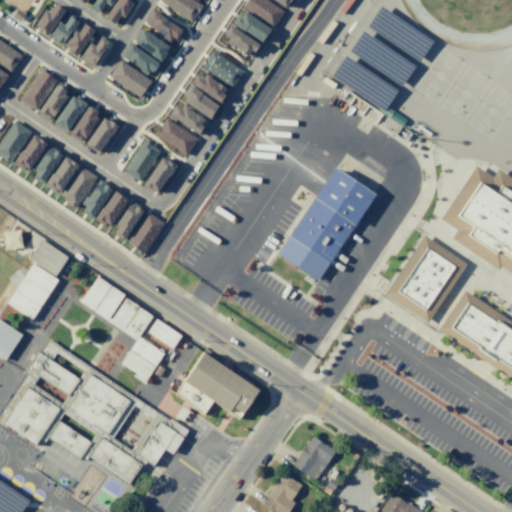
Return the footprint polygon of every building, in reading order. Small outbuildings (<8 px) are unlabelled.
[(108,6),(112,0),(92,0),(89,6),(97,12),(103,3),(108,6)] [(113,0),(131,0),(133,1),(122,18),(118,15),(112,24),(103,17),(113,0)] [(189,22),(200,5),(192,0),(159,0),(159,1),(189,22)] [(242,0),(266,0),(282,11),(271,28),(238,6),(242,0)] [(288,0),(283,8),(271,0),(288,0)] [(53,3),(63,10),(46,35),(37,29),(39,27),(33,23),(43,9),(47,12),(53,3)] [(365,25),(379,7),(430,42),(416,61),(365,25)] [(10,16),(16,8),(23,14),(18,21),(10,16)] [(176,41),(183,31),(151,9),(141,24),(168,42),(171,37),(176,41)] [(243,11),(269,29),(260,43),(232,25),(238,16),(239,16),(243,11)] [(69,14),(77,20),(61,45),(47,36),(57,21),(62,24),(69,14)] [(75,55),(92,30),(82,24),(77,32),(73,30),(64,44),(68,47),(66,50),(75,55)] [(228,25),(259,45),(250,58),(233,46),(232,47),(224,42),(227,37),(222,34),(228,25)] [(161,63),(168,52),(165,50),(167,47),(140,28),(135,36),(136,36),(132,42),(150,54),(149,55),(161,63)] [(345,49),(359,30),(410,66),(396,85),(345,49)] [(100,36),(108,41),(92,66),(78,56),(88,42),(93,45),(100,36)] [(0,64),(9,71),(20,55),(0,41),(0,64)] [(153,74),(159,65),(129,44),(120,57),(146,75),(148,71),(153,74)] [(210,50),(241,71),(230,88),(199,67),(210,50)] [(329,74),(343,54),(395,91),(381,110),(329,74)] [(118,59),(149,81),(137,97),(107,76),(118,59)] [(54,79),(34,110),(17,99),(38,68),(54,79)] [(203,72),(211,77),(210,79),(228,91),(219,103),(192,85),(194,84),(192,83),(196,76),(198,77),(199,75),(201,76),(203,72)] [(57,81),(66,87),(62,93),(65,95),(49,120),(36,112),(57,81)] [(190,86),(200,93),(199,94),(216,106),(207,119),(182,101),(185,95),(184,95),(190,86)] [(76,95),(86,102),(78,114),(76,113),(65,130),(52,121),(69,95),(73,98),(76,95)] [(88,102),(98,109),(94,114),(97,116),(79,142),(67,133),(88,102)] [(181,104),(189,109),(188,111),(206,123),(198,135),(168,116),(175,105),(179,108),(181,104)] [(108,117),(117,123),(96,154),(82,144),(101,117),(105,120),(108,117)] [(184,155),(195,139),(164,118),(153,134),(184,155)] [(0,138),(13,120),(29,131),(8,162),(0,156),(0,138)] [(31,135),(44,143),(27,170),(22,167),(20,170),(10,164),(19,151),(20,152),(31,135)] [(138,182),(158,150),(150,145),(151,144),(142,138),(121,170),(138,182)] [(48,145),(60,153),(40,183),(31,177),(35,172),(30,169),(45,148),(46,149),(48,145)] [(63,156),(76,165),(58,192),(54,189),(52,192),(42,185),(50,173),(52,174),(63,156)] [(166,156),(176,163),(168,175),(166,174),(155,191),(142,183),(160,157),(163,159),(166,156)] [(79,165),(95,176),(74,207),(58,196),(79,165)] [(438,219),(474,165),(491,177),(496,169),(511,179),(511,273),(500,266),(497,270),(449,238),(455,230),(438,219)] [(332,168),(373,195),(315,281),(275,253),(332,168)] [(98,177),(112,187),(90,219),(80,212),(84,206),(80,203),(98,177)] [(112,191),(125,199),(108,225),(103,222),(102,223),(93,217),(99,207),(101,208),(112,191)] [(130,201),(142,209),(121,240),(112,233),(116,227),(113,224),(130,201)] [(146,211),(163,223),(141,254),(124,242),(146,211)] [(382,293),(422,235),(464,264),(424,321),(382,293)] [(39,239),(66,257),(53,276),(26,259),(39,239)] [(31,263),(56,279),(47,292),(22,276),(31,263)] [(22,276),(47,293),(39,306),(14,289),(22,276)] [(91,310),(108,285),(96,277),(78,302),(91,310)] [(105,320),(122,294),(109,286),(92,311),(105,320)] [(13,290),(38,306),(30,319),(5,303),(13,290)] [(463,290),(511,323),(511,380),(437,329),(463,290)] [(120,330),(137,306),(124,298),(108,322),(120,330)] [(134,340),(150,316),(137,307),(121,331),(134,340)] [(154,318),(179,335),(170,348),(145,332),(154,318)] [(0,321),(20,334),(3,360),(0,358),(0,321)] [(137,336),(162,353),(153,366),(128,349),(137,336)] [(158,410),(188,430),(171,455),(162,449),(151,465),(142,459),(126,482),(86,455),(84,458),(79,455),(77,458),(45,437),(43,441),(37,437),(33,444),(0,423),(5,415),(0,412),(25,375),(21,372),(36,350),(39,352),(48,339),(157,412),(158,410)] [(127,350),(153,367),(144,380),(119,363),(127,350)] [(200,352),(245,381),(247,378),(252,382),(250,385),(256,389),(237,419),(210,401),(181,382),(200,352)] [(210,401),(202,415),(182,402),(183,400),(173,393),(181,382),(210,401)] [(180,406),(188,411),(181,421),(174,416),(180,406)] [(333,451),(310,436),(290,465),(313,480),(333,451)] [(333,469),(342,474),(328,495),(319,489),(333,469)] [(271,511),(286,511),(294,501),(290,498),(299,484),(281,472),(259,504),(271,511)] [(0,511),(0,481),(27,500),(19,511),(0,511)] [(391,492),(420,511),(381,511),(379,510),(391,492)]
